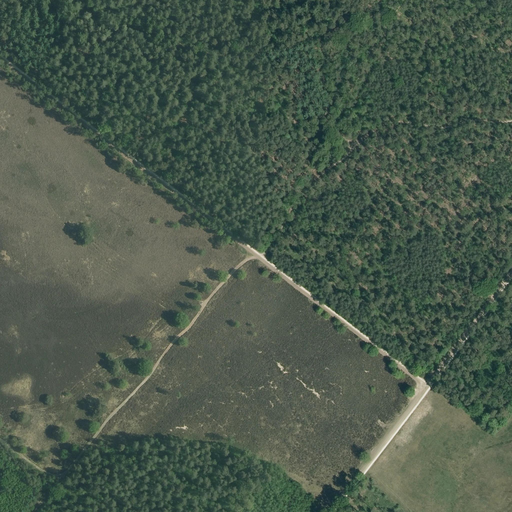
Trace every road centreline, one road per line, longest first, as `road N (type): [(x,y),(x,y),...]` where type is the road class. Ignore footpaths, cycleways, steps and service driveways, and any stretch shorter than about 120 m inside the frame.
road 1 (track): [(59,481),(214,292),(244,260),(261,256),(306,184),(383,124),(511,120)]
road 2 (track): [(0,59),(426,386)]
road 3 (track): [(426,386),(328,511)]
road 4 (track): [(426,386),(511,267)]
